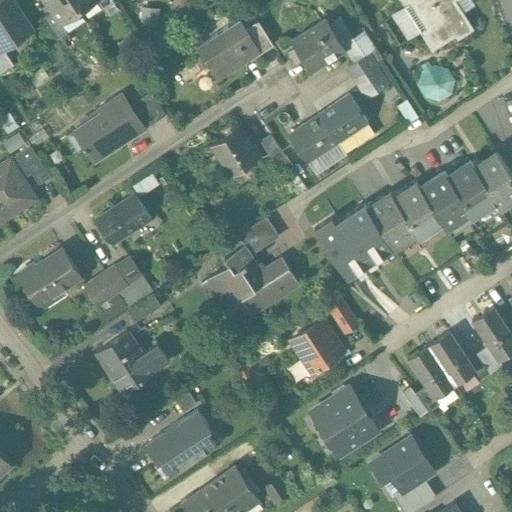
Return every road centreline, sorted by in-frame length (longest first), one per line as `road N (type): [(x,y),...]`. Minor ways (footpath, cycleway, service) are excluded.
road 1 (residential): [(0,254),(281,63)]
road 2 (residential): [(511,80),(436,128),(374,151),(287,212)]
road 3 (residential): [(0,323),(89,433)]
road 4 (residential): [(511,261),(396,337)]
